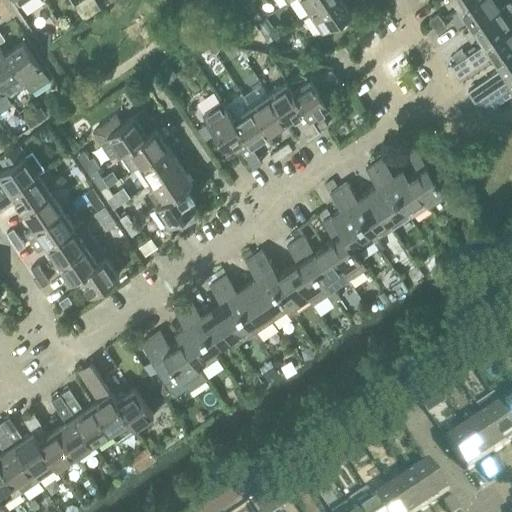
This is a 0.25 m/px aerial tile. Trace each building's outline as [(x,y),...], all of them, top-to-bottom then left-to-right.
[(301,0),(309,12),(326,0),(301,0)] [(343,0),(326,0),(309,12),(322,30),(351,11),(343,0)] [(498,0),(470,0),(460,7),(472,25),(502,5),(501,4),(498,0)] [(483,42),(484,43),(511,23),(511,2),(510,0),(509,0),(502,5),(472,25),(483,42)] [(433,25),(442,19),(437,12),(428,18),(433,25)] [(442,19),(433,25),(437,31),(446,25),(442,19)] [(483,42),(466,54),(457,60),(451,64),(459,75),(491,53),(496,60),(511,49),(511,23),(484,43),(483,42)] [(2,40),(0,41),(0,42),(25,80),(32,90),(50,78),(23,37),(7,48),(2,40)] [(25,80),(0,42),(0,81),(7,92),(25,80)] [(457,60),(466,54),(461,48),(453,54),(457,60)] [(508,78),(511,75),(511,49),(496,60),(501,68),(508,78)] [(287,79),(310,115),(329,102),(321,91),(339,79),(330,66),(313,78),(310,75),(300,70),(287,79)] [(508,78),(501,68),(490,75),(489,74),(467,89),(475,100),(508,78)] [(511,75),(508,78),(475,100),(482,112),(511,91),(511,75)] [(269,91),(287,119),(295,114),(308,135),(319,128),(314,121),(313,122),(309,116),(310,115),(287,79),(269,91)] [(287,119),(269,91),(251,103),(269,131),(287,119)] [(250,143),(233,115),(221,97),(201,110),(226,148),(234,142),(250,167),(261,160),(250,143)] [(233,115),(250,143),(269,131),(251,103),(233,115)] [(117,151),(155,125),(142,107),(122,121),(116,113),(93,129),(112,155),(117,151)] [(314,121),(319,128),(327,122),(323,115),(314,121)] [(139,163),(168,144),(155,125),(117,151),(129,170),(139,163)] [(279,145),(283,152),(291,146),(287,140),(279,145)] [(0,193),(37,169),(44,164),(31,146),(24,151),(18,142),(0,154),(0,157),(4,164),(0,166),(0,193)] [(151,181),(180,162),(168,144),(139,163),(151,181)] [(283,152),(279,145),(269,152),(274,158),(283,152)] [(408,173),(422,193),(428,202),(446,190),(416,145),(407,151),(418,166),(408,173)] [(452,153),(446,145),(438,150),(444,158),(452,153)] [(85,149),(78,154),(83,161),(89,156),(85,149)] [(382,154),(374,160),(410,214),(428,202),(422,193),(408,173),(402,164),(393,171),(382,154)] [(410,214),(374,160),(365,166),(376,182),(367,188),(393,227),(411,215),(410,214)] [(148,191),(156,203),(183,185),(192,179),(180,162),(151,181),(155,187),(148,191)] [(37,169),(0,193),(0,194),(0,207),(15,198),(21,207),(49,188),(37,169)] [(101,188),(108,184),(102,174),(95,179),(101,188)] [(346,178),(338,184),(368,230),(375,239),(393,227),(367,188),(357,195),(346,178)] [(108,184),(101,188),(107,197),(114,192),(108,184)] [(331,212),(351,242),(368,230),(338,184),(329,190),(341,206),(331,212)] [(156,203),(155,203),(167,222),(196,203),(183,185),(156,203)] [(33,224),(61,205),(49,188),(21,207),(33,224)] [(61,205),(33,224),(25,230),(37,248),(45,243),(73,223),(61,205)] [(125,223),(131,218),(126,210),(119,215),(125,223)] [(351,242),(331,212),(323,218),(333,234),(324,240),(350,278),(368,267),(351,242)] [(45,243),(57,260),(93,235),(82,217),(73,223),(45,243)] [(131,218),(125,223),(131,233),(138,228),(131,218)] [(12,238),(18,234),(12,225),(6,229),(12,238)] [(304,231),(295,236),(337,299),(340,296),(335,288),(350,278),(324,240),(315,247),(304,231)] [(18,234),(12,238),(18,247),(24,243),(18,234)] [(93,235),(57,260),(70,279),(78,273),(106,253),(93,235)] [(297,258),(288,264),(308,293),(314,302),(327,294),(332,302),(337,299),(295,236),(287,243),(297,258)] [(246,280),(271,318),(289,306),(283,297),(259,261),(253,252),(244,258),(255,274),(246,280)] [(118,273),(106,253),(78,273),(90,291),(118,273)] [(308,293),(288,264),(278,271),(268,255),(259,261),(283,297),(289,306),(308,293)] [(36,274),(43,270),(37,261),(30,265),(36,274)] [(43,270),(36,274),(42,283),(49,279),(43,270)] [(271,318),(246,280),(236,287),(225,270),(217,276),(254,330),(271,318)] [(254,330),(217,276),(208,282),(219,298),(210,304),(230,333),(236,341),(254,330)] [(389,298),(384,290),(378,294),(383,302),(389,298)] [(67,292),(58,299),(63,305),(72,300),(67,292)] [(230,333),(210,304),(200,311),(189,294),(181,300),(211,345),(212,345),(230,333)] [(218,353),(212,345),(211,345),(181,300),(173,306),(184,322),(174,328),(180,337),(199,366),(200,365),(218,353)] [(207,375),(200,365),(199,366),(180,337),(172,343),(160,326),(141,340),(152,356),(160,367),(172,384),(183,377),(189,387),(207,375)] [(160,367),(152,356),(144,363),(151,374),(160,367)] [(111,387),(110,389),(91,360),(81,366),(93,384),(95,383),(102,394),(92,400),(111,428),(110,429),(116,437),(135,424),(116,395),(111,387)] [(467,372),(459,377),(463,385),(472,380),(467,372)] [(134,383),(116,395),(135,424),(153,412),(134,383)] [(93,440),(110,429),(111,428),(92,400),(82,407),(68,385),(60,390),(93,440)] [(93,440),(60,390),(50,397),(65,418),(56,424),(75,452),(93,440)] [(438,391),(430,396),(436,405),(444,400),(441,396),(438,391)] [(511,423),(500,406),(493,397),(476,409),(482,418),(502,448),(511,441),(511,423)] [(511,398),(500,406),(511,423),(511,398)] [(75,452),(56,424),(47,430),(32,409),(23,414),(32,428),(57,464),(75,452)] [(0,419),(39,477),(57,464),(32,428),(22,434),(8,413),(0,419)] [(39,477),(0,419),(0,418),(0,439),(4,446),(0,449),(0,457),(21,489),(39,477)] [(502,448),(482,418),(464,430),(495,476),(503,470),(493,455),(502,448)] [(495,476),(464,430),(445,443),(466,473),(477,465),(488,481),(495,476)] [(157,457),(148,444),(130,457),(139,470),(157,457)] [(21,489),(0,457),(0,497),(2,501),(21,489)] [(409,477),(429,507),(439,501),(446,511),(455,511),(458,510),(427,465),(409,477)] [(421,511),(429,507),(409,477),(391,489),(406,511),(421,511)] [(406,511),(391,489),(373,501),(372,502),(379,511),(406,511)] [(379,511),(372,502),(373,501),(366,491),(348,503),(353,511),(379,511)] [(266,498),(252,507),(255,511),(271,511),(274,510),(266,498)]
